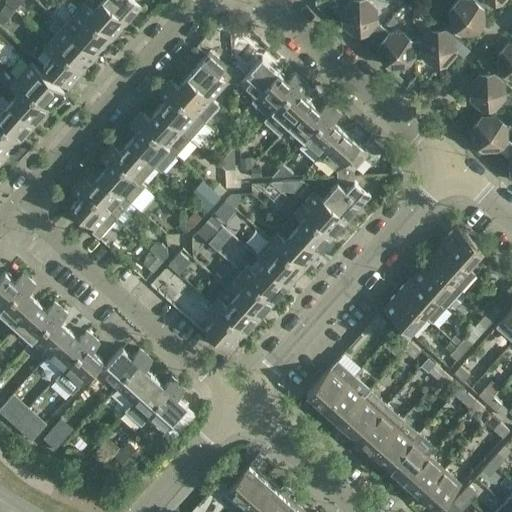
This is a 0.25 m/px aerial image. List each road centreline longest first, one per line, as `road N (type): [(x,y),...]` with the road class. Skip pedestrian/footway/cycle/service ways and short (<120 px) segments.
road 1 (residential): [(238,410),(458,183)]
road 2 (residential): [(18,209),(238,410)]
road 3 (residential): [(197,0),(18,209)]
road 4 (residential): [(458,183),(267,13),(278,0)]
road 5 (residential): [(349,511),(238,410)]
road 6 (unclassified): [(145,511),(238,410)]
